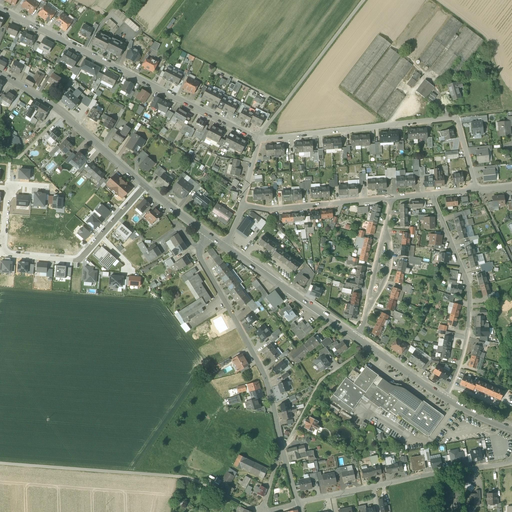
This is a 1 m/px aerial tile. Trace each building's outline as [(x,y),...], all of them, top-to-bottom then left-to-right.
[(26,0),(22,6),(27,10),(34,0),(33,0),(26,0)] [(39,4),(34,0),(27,10),(32,14),(36,8),(39,4)] [(38,15),(43,19),(51,9),(46,5),(43,8),(38,15)] [(56,12),(51,9),(43,19),(48,22),(53,16),(56,12)] [(114,13),(123,21),(127,17),(118,9),(114,13)] [(55,24),(60,27),(68,18),(63,14),(60,17),(55,24)] [(429,68),(445,48),(455,35),(463,25),(452,16),(418,60),(420,61),(429,68)] [(72,21),(68,18),(60,27),(65,31),(70,24),(72,21)] [(124,23),(135,32),(139,28),(128,18),(124,23)] [(106,24),(113,29),(116,25),(110,19),(106,24)] [(16,36),(18,31),(19,28),(11,25),(7,33),(16,36)] [(86,36),(89,38),(92,32),(93,30),(92,29),(84,25),(80,33),(83,35),(82,36),(85,37),(86,36)] [(465,27),(458,37),(448,50),(432,71),(443,79),(459,58),(460,59),(450,73),(455,77),(465,63),(466,64),(484,41),(465,27)] [(31,47),(35,36),(35,37),(24,33),(25,32),(24,32),(24,33),(21,41),(20,42),(21,43),(21,42),(31,46),(31,47)] [(105,51),(106,51),(111,39),(99,32),(92,45),(105,51)] [(340,85),(352,94),(391,44),(379,35),(356,65),(340,85)] [(445,48),(448,50),(458,37),(455,35),(445,48)] [(112,38),(111,39),(106,51),(119,57),(125,45),(112,38)] [(43,50),(49,53),(53,44),(49,42),(48,43),(44,40),(44,39),(41,45),(39,48),(43,50)] [(150,48),(157,52),(160,44),(155,42),(150,48)] [(354,95),(364,103),(400,56),(390,48),(354,95)] [(132,60),(135,63),(139,57),(138,54),(138,52),(133,49),(131,51),(128,52),(126,58),(130,59),(132,60)] [(73,67),(74,66),(79,58),(66,51),(62,59),(61,60),(62,61),(73,67)] [(365,104),(376,112),(412,65),(402,57),(365,104)] [(142,67),(151,71),(153,67),(155,68),(158,62),(151,59),(150,61),(146,59),(142,67)] [(11,70),(19,74),(21,71),(23,66),(19,63),(15,61),(11,70)] [(80,68),(87,72),(87,71),(94,75),(96,75),(98,72),(100,68),(93,64),(92,65),(84,61),(80,68)] [(165,79),(167,80),(172,70),(167,68),(165,73),(162,78),(163,78),(165,79)] [(48,75),(51,77),(52,74),(54,75),(56,71),(52,69),(51,70),(48,75)] [(172,82),(173,83),(178,73),(172,70),(167,80),(170,81),(169,82),(172,83),(172,82)] [(102,80),(113,85),(116,81),(118,77),(117,77),(106,71),(104,75),(102,80)] [(35,75),(33,79),(36,81),(34,84),(38,86),(44,76),(37,72),(35,75)] [(101,73),(98,72),(96,75),(94,75),(94,77),(92,80),(95,83),(97,79),(101,73)] [(407,85),(411,88),(418,79),(419,80),(420,79),(419,78),(421,75),(416,72),(407,85)] [(183,75),(178,73),(173,83),(175,84),(177,85),(178,85),(180,80),(183,76),(183,75)] [(56,87),(59,83),(61,79),(54,75),(52,74),(51,77),(48,82),(56,87)] [(32,88),(34,84),(36,81),(33,79),(28,76),(24,83),(32,88)] [(188,91),(194,80),(188,78),(186,83),(183,88),(188,91)] [(229,78),(227,81),(225,80),(222,78),(219,84),(222,85),(224,86),(226,83),(229,84),(231,79),(229,78)] [(96,91),(101,81),(97,79),(95,83),(92,89),(96,91)] [(199,83),(194,80),(188,91),(194,94),(196,88),(199,83)] [(416,91),(425,99),(434,87),(425,80),(416,91)] [(121,90),(129,94),(130,92),(134,86),(133,85),(131,84),(130,84),(126,82),(121,90)] [(447,85),(452,101),(461,98),(459,93),(458,93),(457,88),(462,87),(461,82),(456,83),(456,82),(447,85)] [(238,86),(235,85),(231,83),(229,89),(232,90),(235,92),(238,86)] [(74,92),(72,95),(77,99),(80,95),(82,93),(85,89),(81,85),(77,89),(74,92)] [(202,97),(208,100),(213,90),(207,87),(204,93),(202,97)] [(136,98),(144,103),(150,94),(142,89),(136,98)] [(378,113),(387,120),(405,96),(396,89),(378,113)] [(218,93),(213,90),(208,100),(213,102),(218,93)] [(3,99),(11,104),(15,97),(8,92),(6,96),(3,99)] [(80,101),(77,99),(72,95),(69,92),(61,101),(65,105),(66,104),(72,110),(80,101)] [(223,95),(218,93),(213,102),(218,105),(222,97),(223,95)] [(84,105),(88,107),(92,101),(88,98),(86,97),(84,99),(81,102),(84,105)] [(157,109),(157,108),(161,100),(161,101),(161,100),(155,97),(150,106),(157,109)] [(228,100),(222,97),(218,105),(217,107),(223,110),(228,100)] [(157,108),(161,110),(162,111),(163,110),(166,112),(167,111),(170,105),(161,101),(161,100),(157,108)] [(233,102),(228,100),(223,110),(228,112),(233,102)] [(30,106),(31,107),(35,110),(38,111),(41,105),(34,101),(30,106)] [(238,105),(233,102),(228,112),(233,115),(235,111),(238,105)] [(38,111),(40,113),(46,116),(49,110),(41,105),(38,111)] [(140,115),(144,108),(139,105),(135,112),(140,115)] [(88,117),(96,122),(101,113),(96,110),(93,108),(88,117)] [(178,109),(172,119),(176,121),(177,119),(183,123),(186,118),(188,114),(178,109)] [(238,119),(243,121),(248,111),(243,109),(241,114),(238,119)] [(254,114),(248,111),(243,121),(249,124),(250,121),(254,114)] [(255,111),(254,114),(250,121),(255,124),(260,114),(255,111)] [(46,116),(40,113),(37,117),(43,121),(46,116)] [(265,117),(260,114),(255,124),(261,127),(265,119),(264,119),(265,117)] [(103,126),(110,130),(115,121),(108,117),(107,119),(103,126)] [(194,127),(198,128),(202,130),(204,125),(206,123),(198,119),(194,127)] [(472,123),(473,135),(483,134),(482,122),(481,122),(472,123)] [(499,123),(500,135),(510,134),(510,125),(509,122),(508,122),(499,123)] [(185,135),(186,132),(190,127),(186,125),(181,133),(185,135)] [(207,127),(204,125),(202,130),(198,128),(197,131),(200,133),(197,138),(201,140),(206,130),(207,127)] [(207,137),(212,140),(218,129),(212,126),(209,131),(206,137),(207,137)] [(193,129),(190,127),(186,132),(189,134),(187,136),(191,138),(195,130),(193,130),(193,129)] [(49,135),(55,141),(61,135),(58,132),(57,132),(54,129),(55,129),(54,128),(49,134),(48,134),(49,135)] [(219,130),(218,129),(212,140),(217,142),(218,142),(220,138),(223,132),(223,131),(223,132),(219,130),(220,130),(219,130)] [(408,139),(417,139),(417,129),(408,130),(408,139)] [(426,129),(417,129),(417,139),(427,138),(426,129)] [(444,137),(445,140),(454,139),(452,129),(439,132),(441,137),(444,137)] [(126,136),(122,133),(121,132),(118,130),(113,138),(121,143),(126,136)] [(201,140),(204,142),(207,137),(206,137),(209,131),(206,130),(201,140)] [(398,132),(388,133),(389,142),(398,142),(398,132)] [(224,144),(230,147),(235,136),(233,135),(229,133),(230,133),(229,133),(226,141),(224,144)] [(380,143),(389,142),(388,133),(379,133),(380,143)] [(11,144),(21,144),(19,138),(16,136),(11,134),(11,144)] [(51,145),(55,141),(49,135),(45,139),(51,145)] [(127,147),(133,151),(137,145),(141,147),(144,141),(135,135),(134,135),(132,138),(127,147)] [(230,147),(235,150),(241,139),(237,137),(235,136),(230,147)] [(351,146),(361,145),(360,136),(351,137),(351,146)] [(369,136),(360,136),(361,145),(370,145),(369,136)] [(242,140),(241,139),(235,150),(241,153),(247,142),(246,142),(243,140),(242,140)] [(323,149),(332,149),(332,139),(322,140),(323,149)] [(341,139),(332,139),(332,149),(342,148),(341,139)] [(60,148),(65,153),(69,150),(73,146),(66,140),(59,147),(60,148)] [(312,142),(303,143),(304,152),(313,151),(312,142)] [(294,152),(304,152),(303,143),(294,143),(294,152)] [(54,154),(59,149),(60,148),(59,147),(57,145),(56,146),(58,149),(54,153),(51,151),(48,154),(52,157),(54,154)] [(266,156),(275,155),(275,146),(265,147),(266,156)] [(284,146),(275,146),(275,155),(284,155),(284,146)] [(482,161),(482,162),(488,162),(487,151),(487,150),(479,151),(476,151),(476,152),(477,152),(477,155),(476,155),(477,161),(482,161)] [(72,160),(78,165),(85,158),(79,152),(76,156),(72,160)] [(140,167),(145,171),(147,171),(151,167),(150,165),(150,164),(152,162),(147,157),(146,157),(143,160),(143,162),(140,165),(140,167)] [(71,159),(67,163),(68,164),(71,165),(76,168),(78,165),(72,160),(71,159)] [(88,173),(92,176),(98,169),(91,163),(89,166),(85,170),(88,173)] [(236,169),(238,164),(233,163),(230,175),(239,177),(240,170),(238,169),(236,169)] [(153,172),(160,178),(164,174),(166,172),(159,166),(153,172)] [(105,175),(98,169),(92,176),(99,182),(103,178),(105,175)] [(498,171),(493,171),(493,169),(487,170),(483,170),(484,181),(495,180),(499,180),(498,171)] [(26,170),(20,170),(19,179),(29,180),(30,174),(31,174),(31,170),(26,170)] [(177,179),(180,181),(182,179),(183,180),(187,176),(183,172),(177,179)] [(118,195),(122,199),(124,197),(132,189),(115,174),(110,180),(106,185),(110,188),(112,188),(113,190),(115,193),(117,193),(118,193),(118,195)] [(161,186),(165,189),(172,181),(171,180),(171,181),(163,175),(164,174),(160,178),(157,182),(157,183),(158,182),(162,185),(161,186)] [(452,175),(453,183),(459,182),(459,183),(464,182),(462,174),(452,175)] [(406,177),(405,177),(406,186),(415,186),(414,179),(414,176),(406,177)] [(442,176),(438,177),(434,177),(434,186),(444,186),(443,176),(442,176)] [(406,186),(405,177),(401,177),(396,177),(396,187),(406,186)] [(425,187),(434,186),(434,177),(425,177),(425,187)] [(173,190),(179,194),(187,183),(183,180),(182,179),(180,181),(173,190)] [(231,184),(236,188),(240,182),(235,179),(231,184)] [(386,179),(377,180),(377,189),(387,189),(386,179)] [(368,190),(377,189),(377,180),(367,180),(368,190)] [(193,192),(194,190),(198,185),(195,182),(194,182),(194,183),(191,186),(193,187),(190,190),(193,192)] [(193,187),(191,186),(187,183),(179,194),(184,198),(190,190),(193,187)] [(358,185),(348,186),(349,195),(358,195),(358,185)] [(340,196),(349,195),(348,186),(339,186),(340,196)] [(192,198),(205,208),(210,202),(207,199),(206,200),(202,197),(206,192),(200,187),(197,191),(192,198)] [(329,188),(320,189),(320,197),(329,197),(329,188)] [(311,198),(320,197),(320,189),(310,189),(311,198)] [(254,200),(263,200),(263,190),(253,191),(254,200)] [(272,190),(263,190),(263,200),(272,199),(272,190)] [(282,201),(292,200),(291,191),(282,192),(282,201)] [(301,191),(291,191),(292,200),(301,200),(301,191)] [(38,194),(35,194),(35,199),(34,204),(34,206),(45,207),(45,200),(45,195),(41,194),(41,193),(38,193),(38,194)] [(29,196),(17,195),(16,206),(28,207),(29,196)] [(54,195),(54,196),(53,205),(53,208),(62,209),(63,198),(59,198),(59,196),(54,195)] [(498,206),(499,207),(500,207),(501,206),(502,205),(501,203),(504,203),(503,196),(497,197),(492,198),(493,202),(493,206),(494,206),(498,206)] [(445,199),(446,207),(447,207),(447,210),(453,209),(452,206),(457,206),(457,198),(445,199)] [(137,208),(142,213),(144,211),(148,206),(150,204),(144,200),(137,208)] [(220,218),(227,222),(232,215),(224,210),(225,209),(217,204),(212,211),(221,217),(220,218)] [(101,216),(105,219),(110,212),(103,205),(97,212),(101,216)] [(143,217),(146,213),(144,211),(142,213),(137,208),(135,210),(143,217)] [(145,219),(151,224),(162,215),(154,208),(151,213),(145,219)] [(99,217),(99,218),(101,216),(97,212),(95,210),(93,212),(99,217)] [(332,210),(320,211),(321,219),(333,218),(332,210)] [(453,215),(454,219),(462,217),(463,217),(471,215),(469,210),(462,212),(462,213),(453,215)] [(315,220),(321,219),(320,211),(309,212),(310,217),(310,220),(311,220),(315,220)] [(376,224),(379,213),(372,211),(371,214),(369,221),(369,222),(376,224)] [(92,212),(90,214),(92,216),(97,220),(99,217),(93,212),(92,212)] [(253,224),(256,227),(261,219),(252,212),(248,217),(247,216),(245,218),(248,221),(253,224)] [(293,222),(299,221),(304,221),(304,217),(304,213),(293,214),(293,222)] [(282,223),(293,222),(293,214),(281,215),(282,223)] [(87,222),(95,230),(101,223),(97,220),(92,216),(87,222)] [(454,219),(456,230),(464,227),(462,217),(454,219)] [(250,233),(248,231),(250,228),(253,224),(248,221),(245,218),(237,229),(247,237),(250,233)] [(428,225),(428,228),(434,228),(434,222),(433,222),(433,218),(427,218),(425,218),(424,218),(424,220),(424,222),(423,223),(423,225),(424,226),(426,226),(428,225)] [(256,227),(261,230),(266,223),(261,219),(256,227)] [(373,235),(376,224),(369,222),(366,233),(373,235)] [(122,224),(116,231),(121,235),(126,240),(132,233),(122,224)] [(471,226),(464,227),(467,238),(474,236),(471,226)] [(90,234),(87,231),(83,227),(82,229),(81,228),(78,232),(79,232),(78,234),(83,239),(85,240),(90,234)] [(467,238),(464,227),(456,230),(459,240),(467,238)] [(82,241),(83,239),(78,234),(77,233),(75,235),(82,241)] [(403,233),(401,245),(409,246),(410,238),(410,234),(403,233)] [(170,249),(171,251),(176,248),(183,243),(178,234),(170,239),(171,240),(166,243),(170,249)] [(434,245),(439,245),(440,242),(441,242),(441,236),(440,236),(435,235),(432,235),(431,240),(430,240),(429,244),(434,245)] [(270,251),(273,254),(277,248),(278,247),(263,236),(259,242),(258,243),(260,244),(260,245),(262,246),(268,250),(270,252),(270,251)] [(473,245),(472,241),(476,240),(475,236),(469,238),(470,242),(464,243),(465,247),(473,245)] [(363,242),(362,249),(369,251),(372,240),(364,238),(363,242)] [(139,245),(147,257),(151,255),(149,252),(147,249),(143,242),(139,245)] [(187,249),(183,243),(176,248),(171,251),(175,256),(187,249)] [(147,249),(149,252),(157,247),(154,244),(147,249)] [(408,257),(409,246),(401,245),(400,256),(408,257)] [(465,247),(468,257),(476,255),(473,245),(465,247)] [(161,254),(157,247),(149,252),(151,255),(153,260),(161,254)] [(300,265),(277,248),(273,254),(273,255),(275,257),(274,257),(276,258),(277,258),(282,262),(284,264),(290,268),(289,268),(291,269),(292,269),(295,272),(300,265)] [(367,262),(369,251),(362,249),(360,256),(359,260),(367,262)] [(101,258),(103,259),(107,254),(103,250),(99,255),(96,252),(94,255),(99,260),(101,258)] [(107,254),(103,259),(99,263),(103,267),(105,265),(109,269),(117,259),(112,256),(111,257),(107,254)] [(445,254),(439,254),(438,262),(446,263),(448,263),(448,262),(449,255),(445,254)] [(479,266),(478,261),(476,255),(468,257),(471,268),(479,266)] [(178,261),(182,268),(187,265),(190,263),(186,256),(178,261)] [(397,272),(404,273),(405,268),(407,262),(400,261),(397,272)] [(5,262),(1,262),(0,272),(11,273),(12,265),(12,263),(9,262),(5,262)] [(18,272),(28,273),(28,265),(28,263),(25,263),(25,262),(22,262),(22,263),(18,262),(18,272)] [(47,264),(37,263),(37,272),(47,273),(47,269),(47,264)] [(215,270),(218,274),(226,268),(223,264),(219,267),(215,270)] [(358,265),(356,276),(363,278),(365,267),(358,265)] [(66,276),(66,267),(61,267),(61,266),(56,266),(56,275),(60,275),(60,278),(65,278),(66,276)] [(93,271),(93,269),(91,267),(85,267),(84,282),(92,282),(96,283),(97,272),(93,271)] [(229,272),(226,268),(218,274),(222,278),(229,272)] [(184,275),(188,281),(188,280),(194,276),(193,275),(190,271),(184,275)] [(450,278),(457,280),(458,273),(451,271),(450,278)] [(232,277),(229,272),(222,278),(225,283),(232,277)] [(402,284),(404,273),(397,272),(394,283),(402,284)] [(477,275),(479,285),(487,283),(485,273),(477,275)] [(201,298),(205,303),(211,300),(201,283),(203,282),(198,274),(194,276),(188,280),(189,281),(194,289),(195,288),(201,298)] [(110,286),(119,287),(122,287),(123,280),(123,277),(110,276),(110,286)] [(302,290),(305,287),(304,286),(308,280),(302,276),(295,285),(302,290)] [(356,276),(354,282),(353,287),(361,289),(363,278),(356,276)] [(141,278),(129,277),(129,285),(140,286),(141,278)] [(236,281),(232,277),(225,283),(228,287),(236,281)] [(251,284),(255,289),(260,285),(256,280),(253,283),(251,284)] [(194,289),(189,281),(186,283),(197,301),(201,298),(195,288),(194,289)] [(239,285),(236,281),(228,287),(231,291),(237,286),(239,285)] [(490,294),(487,283),(479,285),(482,296),(486,295),(490,294)] [(267,293),(260,285),(255,289),(262,297),(267,293)] [(450,292),(461,294),(462,287),(451,285),(450,292)] [(241,292),(237,286),(231,291),(229,292),(233,298),(241,292)] [(319,289),(313,286),(310,294),(319,298),(323,289),(319,288),(319,289)] [(393,288),(390,298),(397,301),(400,290),(393,288)] [(269,303),(279,296),(274,291),(268,296),(265,298),(269,303)] [(245,297),(241,292),(233,298),(237,303),(245,297)] [(352,293),(351,304),(358,305),(360,294),(352,293)] [(443,299),(453,302),(454,297),(445,294),(443,299)] [(283,302),(279,296),(269,303),(270,304),(272,307),(274,309),(276,306),(283,302)] [(249,302),(245,297),(237,303),(241,308),(247,304),(250,301),(249,302)] [(183,320),(185,323),(186,323),(203,311),(202,309),(201,308),(206,305),(205,303),(201,298),(197,301),(178,313),(176,314),(181,322),(183,320)] [(394,311),(397,301),(390,298),(386,309),(394,311)] [(358,305),(351,304),(349,310),(349,315),(352,316),(356,316),(358,305)] [(453,304),(450,314),(458,316),(461,306),(453,304)] [(282,317),(284,315),(290,310),(292,309),(289,305),(278,313),(282,317)] [(291,312),(290,310),(284,315),(285,316),(285,317),(289,322),(290,321),(296,316),(292,311),(291,312)] [(245,318),(250,325),(257,320),(252,312),(245,318)] [(382,313),(377,323),(383,326),(387,319),(389,316),(382,313)] [(455,327),(458,316),(450,314),(447,325),(455,327)] [(290,321),(292,324),(293,322),(299,318),(297,315),(296,316),(290,321)] [(221,316),(212,321),(219,334),(228,329),(221,316)] [(288,326),(292,330),(297,326),(293,322),(292,324),(288,326)] [(299,340),(300,340),(313,330),(310,325),(307,327),(305,325),(302,322),(297,326),(292,330),(293,330),(297,334),(295,336),(297,338),(298,337),(300,339),(299,340)] [(186,323),(185,323),(181,326),(186,333),(191,330),(186,323)] [(380,334),(383,326),(377,323),(372,333),(378,336),(380,334)] [(259,336),(263,341),(270,335),(265,330),(266,329),(263,325),(256,331),(260,336),(259,336)] [(489,334),(488,328),(484,328),(476,328),(476,336),(479,336),(487,336),(489,336),(489,334)] [(321,343),(324,348),(325,347),(332,342),(328,336),(322,341),(323,342),(321,343)] [(444,336),(442,347),(450,348),(452,337),(444,336)] [(304,346),(309,352),(319,344),(314,338),(313,338),(304,346)] [(391,348),(400,354),(401,354),(400,353),(401,351),(402,351),(406,345),(402,342),(400,343),(396,340),(394,343),(395,346),(393,348),(391,347),(391,348)] [(328,345),(332,350),(334,348),(339,344),(336,341),(328,345)] [(347,348),(346,347),(344,343),(343,342),(339,344),(334,348),(336,351),(339,354),(347,348)] [(262,351),(267,357),(275,350),(270,344),(262,351)] [(472,356),(479,358),(481,353),(483,347),(478,346),(475,345),(472,356)] [(299,350),(301,353),(304,356),(309,352),(304,346),(299,350)] [(329,353),(325,347),(324,348),(318,351),(322,357),(323,356),(324,356),(329,353)] [(448,359),(450,348),(442,347),(441,353),(440,358),(448,359)] [(279,356),(275,350),(267,357),(271,363),(279,356)] [(301,361),(300,360),(297,356),(301,353),(299,350),(291,356),(297,364),(301,361)] [(408,359),(415,364),(421,356),(414,351),(412,354),(409,359),(408,359)] [(237,371),(238,372),(240,371),(247,366),(249,365),(246,360),(242,354),(232,360),(234,364),(233,365),(233,367),(235,370),(236,370),(237,370),(236,371),(237,371)] [(315,362),(321,371),(324,369),(325,369),(327,368),(327,367),(326,367),(330,364),(327,361),(324,356),(323,356),(322,357),(315,362)] [(427,360),(421,356),(415,364),(421,368),(422,369),(425,363),(427,361),(427,360)] [(477,365),(479,358),(472,356),(468,366),(476,369),(477,365)] [(220,364),(222,367),(231,362),(229,358),(220,364)] [(273,369),(277,374),(282,370),(283,370),(287,367),(286,367),(282,362),(273,369)] [(421,369),(424,371),(429,363),(428,362),(426,364),(425,363),(422,369),(421,368),(421,369)] [(432,373),(439,377),(443,369),(436,365),(432,373)] [(363,396),(368,400),(378,387),(372,383),(378,375),(366,366),(364,369),(362,372),(360,370),(355,367),(346,378),(330,399),(350,414),(361,398),(363,396)] [(449,372),(443,369),(439,377),(445,380),(449,372)] [(372,383),(378,387),(388,395),(389,393),(398,400),(415,411),(422,401),(406,390),(404,389),(403,388),(401,387),(400,387),(398,387),(398,385),(395,384),(395,386),(393,386),(392,385),(390,384),(389,383),(378,375),(372,383)] [(459,384),(466,387),(470,379),(463,377),(459,384)] [(473,390),(474,388),(476,382),(470,379),(466,387),(473,390)] [(247,384),(249,392),(260,389),(258,381),(247,384)] [(474,388),(480,391),(483,383),(477,381),(476,382),(474,388)] [(278,385),(281,393),(289,391),(288,386),(287,382),(286,382),(278,385)] [(480,391),(487,394),(490,386),(483,383),(480,391)] [(487,394),(493,397),(497,389),(490,386),(487,394)] [(389,395),(388,395),(378,387),(368,400),(379,408),(380,407),(389,395)] [(237,388),(229,391),(231,397),(239,394),(238,393),(237,388)] [(263,397),(260,389),(249,392),(252,400),(257,399),(263,397)] [(503,392),(497,389),(493,397),(500,400),(503,392)] [(380,407),(389,413),(390,411),(398,400),(389,393),(388,395),(389,395),(380,407)] [(229,405),(241,401),(239,395),(227,399),(229,405)] [(259,404),(257,399),(252,400),(245,402),(247,408),(249,407),(249,408),(256,409),(257,409),(261,408),(260,407),(260,405),(259,404)] [(397,415),(426,435),(429,435),(442,416),(422,401),(415,411),(398,400),(390,411),(396,416),(397,415)] [(280,404),(282,412),(290,411),(290,409),(288,402),(280,404)] [(340,410),(330,404),(327,409),(337,415),(340,410)] [(291,412),(290,411),(282,412),(283,420),(292,419),(291,412)] [(352,417),(342,411),(338,417),(348,423),(352,417)] [(304,428),(313,433),(315,429),(317,431),(319,427),(317,425),(319,422),(310,417),(308,420),(306,419),(304,423),(306,424),(304,428)] [(364,432),(368,424),(363,422),(359,430),(364,432)] [(294,448),(296,454),(299,454),(306,452),(304,445),(294,448)] [(292,454),(293,458),(296,457),(296,454),(294,448),(286,450),(287,455),(292,454)] [(451,461),(451,463),(465,461),(465,458),(463,452),(459,453),(455,454),(455,450),(449,451),(450,455),(451,461)] [(470,454),(472,462),(482,460),(482,458),(480,450),(470,452),(470,454)] [(241,468),(250,472),(255,463),(239,455),(233,466),(241,469),(241,468)] [(412,466),(413,471),(425,469),(423,461),(422,455),(421,456),(413,457),(415,465),(412,466)] [(369,457),(371,467),(379,465),(377,456),(369,457)] [(385,465),(387,473),(392,472),(398,471),(402,470),(401,463),(395,464),(391,465),(390,461),(392,459),(390,458),(390,457),(384,458),(385,465)] [(430,460),(432,468),(442,466),(440,458),(430,460)] [(250,472),(263,479),(267,469),(263,467),(255,463),(250,472)] [(372,468),(374,476),(381,474),(379,465),(371,467),(372,468)] [(230,468),(227,472),(234,476),(237,473),(230,468)] [(372,468),(367,469),(362,470),(363,477),(368,476),(368,477),(374,476),(372,468)] [(342,475),(343,482),(355,480),(353,471),(348,472),(342,473),(342,475)] [(222,481),(228,485),(234,476),(227,472),(222,481)] [(310,482),(318,480),(316,473),(308,475),(309,479),(310,479),(310,482)] [(325,485),(325,486),(325,485),(330,484),(331,485),(336,484),(334,473),(329,474),(323,476),(323,479),(325,485)] [(238,483),(246,488),(251,479),(246,476),(242,482),(240,480),(238,483)] [(207,481),(217,488),(219,485),(209,478),(207,481)] [(300,481),(301,490),(306,489),(311,488),(310,482),(310,479),(309,479),(306,480),(300,481)] [(222,481),(219,485),(217,488),(230,495),(234,489),(228,485),(222,481)] [(468,482),(464,487),(469,490),(472,486),(468,482)] [(441,484),(442,498),(443,498),(448,497),(448,493),(450,493),(449,483),(441,484)] [(257,494),(264,497),(267,489),(266,489),(261,486),(260,488),(257,494)] [(455,491),(456,499),(450,499),(446,499),(446,498),(443,499),(442,499),(443,506),(446,505),(446,510),(452,509),(452,510),(451,511),(460,511),(460,503),(461,503),(461,491),(455,491)] [(469,494),(469,498),(469,505),(468,505),(468,508),(474,508),(474,506),(479,505),(479,500),(480,500),(480,491),(476,491),(476,494),(469,494)] [(487,494),(488,505),(497,504),(497,503),(496,493),(487,494)] [(379,500),(381,511),(382,511),(387,511),(386,506),(385,503),(386,503),(385,499),(379,500)]
